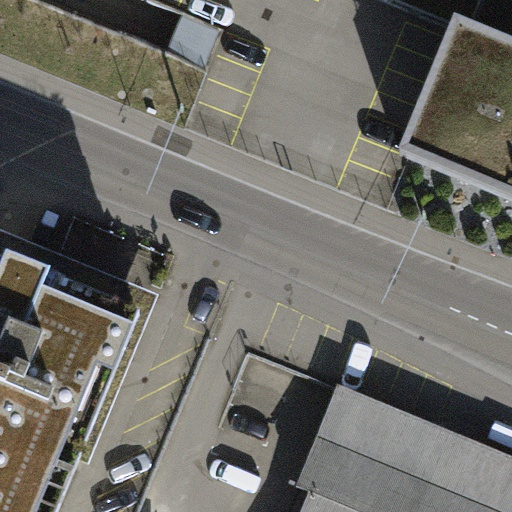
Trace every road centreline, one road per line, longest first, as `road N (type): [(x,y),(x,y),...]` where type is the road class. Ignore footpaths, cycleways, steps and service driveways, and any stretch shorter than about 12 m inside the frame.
road 1 (residential): [(0,121),(511,336)]
road 2 (unknown): [(72,511),(189,248)]
